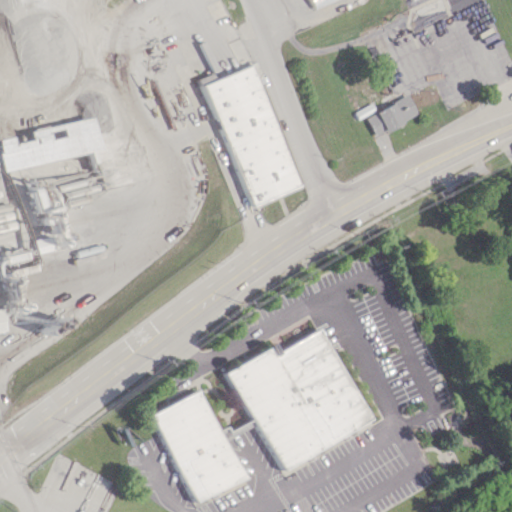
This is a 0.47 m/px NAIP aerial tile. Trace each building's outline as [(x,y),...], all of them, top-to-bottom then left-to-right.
[(332,0),(307,0),(311,9),(332,0)] [(255,83),(259,82),(251,63),(209,78),(207,74),(197,78),(243,205),(293,187),(255,83)] [(365,116),(374,136),(419,116),(410,96),(365,116)] [(0,170),(93,150),(86,117),(22,131),(24,140),(6,143),(5,136),(0,136),(0,170)] [(366,422),(319,328),(275,350),(273,345),(223,370),(272,469),(366,422)] [(149,413),(192,502),(240,479),(197,390),(149,413)]
